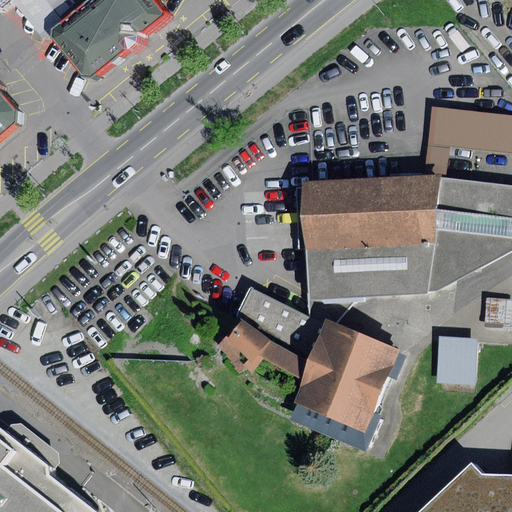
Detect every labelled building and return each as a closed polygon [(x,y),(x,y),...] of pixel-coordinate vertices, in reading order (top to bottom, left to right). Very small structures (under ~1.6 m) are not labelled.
[(44,0),(11,0),(43,38),(52,40),(53,29),(63,22),(44,0)] [(44,0),(63,22),(90,0),(44,0)] [(53,29),(52,40),(80,75),(91,78),(125,49),(128,49),(136,43),(138,37),(162,16),(163,12),(153,0),(90,0),(63,22),(53,29)] [(0,137),(15,124),(16,111),(0,93),(0,137)] [(511,115),(434,107),(430,145),(511,153),(511,115)] [(304,183),(310,301),(359,297),(428,293),(429,290),(441,176),(314,182),(304,183)] [(511,186),(441,176),(429,290),(439,289),(511,250),(511,186)] [(336,325),(359,297),(310,301),(310,317),(251,287),(235,316),(312,360),(328,321),(336,325)] [(511,300),(487,299),(485,326),(511,327),(511,300)] [(294,404),(364,432),(398,350),(336,325),(328,321),(312,360),(310,365),(303,381),(294,404)] [(303,381),(310,365),(242,323),(230,336),(228,335),(217,347),(228,356),(226,359),(241,374),(246,368),(253,374),(264,359),(303,381)] [(478,339),(440,337),(437,382),(475,384),(478,339)] [(0,511),(96,511),(48,477),(48,465),(0,429),(0,511)] [(471,463),(419,511),(511,511),(511,476),(482,476),(471,463)]
